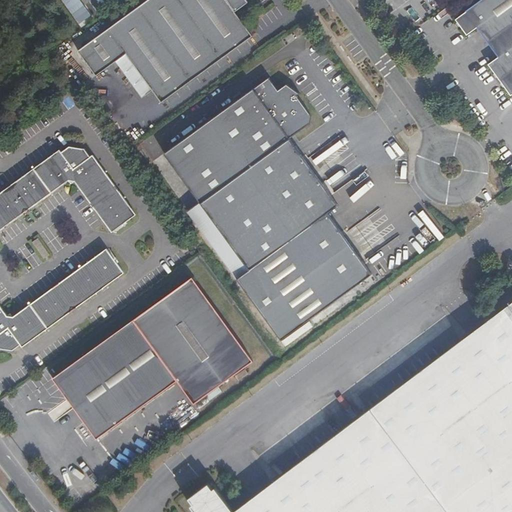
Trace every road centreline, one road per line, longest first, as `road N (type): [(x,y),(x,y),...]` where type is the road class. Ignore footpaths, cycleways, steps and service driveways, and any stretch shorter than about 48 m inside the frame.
road 1 (unknown): [(8,464),(49,439),(82,462),(98,458),(180,400)]
road 2 (unclassified): [(338,0),(441,141)]
road 3 (unclassified): [(436,145),(427,154),(428,180),(450,194),(467,189),(480,167),(475,150),(461,140),(441,141)]
